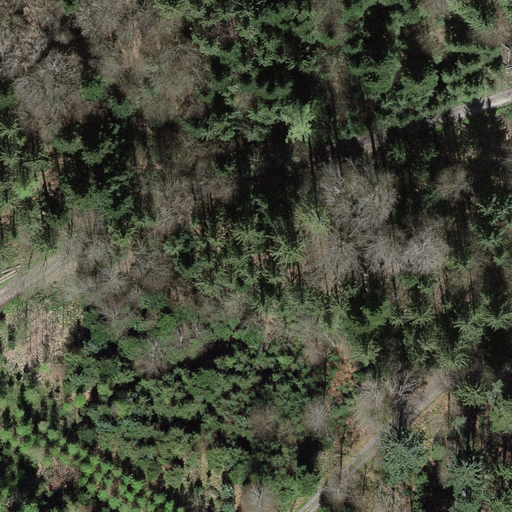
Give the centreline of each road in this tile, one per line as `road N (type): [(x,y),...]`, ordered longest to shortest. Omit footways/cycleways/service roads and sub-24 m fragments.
road 1 (track): [(0,301),(94,233),(511,93)]
road 2 (track): [(313,511),(511,321)]
